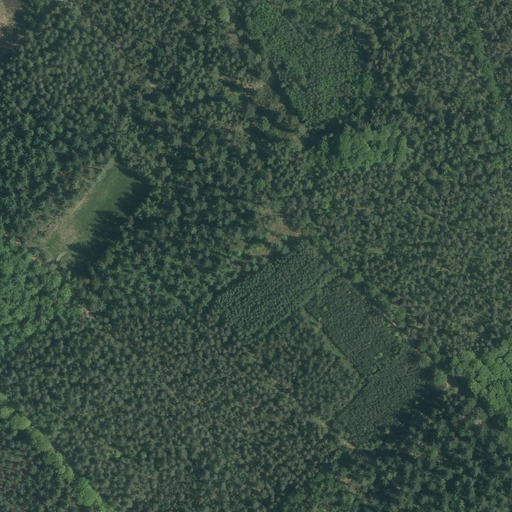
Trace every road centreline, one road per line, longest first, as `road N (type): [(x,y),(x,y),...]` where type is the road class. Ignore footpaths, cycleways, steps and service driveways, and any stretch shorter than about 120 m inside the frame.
road 1 (track): [(511,437),(70,0)]
road 2 (track): [(0,394),(115,511)]
road 3 (track): [(469,0),(511,123)]
